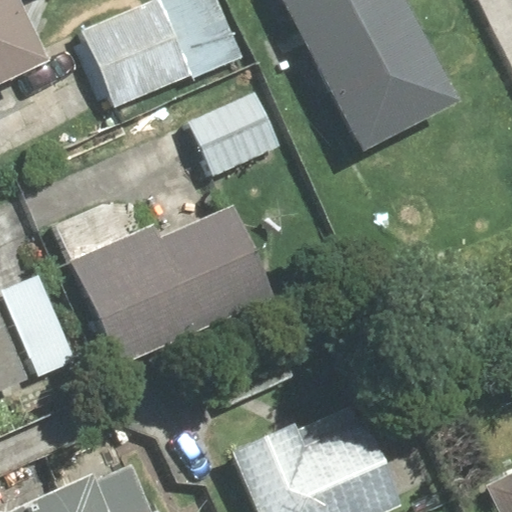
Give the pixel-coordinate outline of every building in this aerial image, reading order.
[(25,0),(0,0),(0,81),(53,55),(25,0)] [(163,0),(134,0),(82,25),(123,106),(198,69),(163,0)] [(411,0),(284,0),(359,150),(461,100),(411,0)] [(180,113),(207,167),(284,130),(257,75),(180,113)] [(201,184),(70,249),(135,379),(266,314),(201,184)] [(0,394),(82,354),(40,270),(7,286),(0,272),(0,394)] [(222,454),(250,511),(352,511),(412,483),(363,384),(222,454)] [(162,511),(131,450),(4,511),(162,511)] [(511,511),(511,469),(481,485),(493,511),(511,511)]
